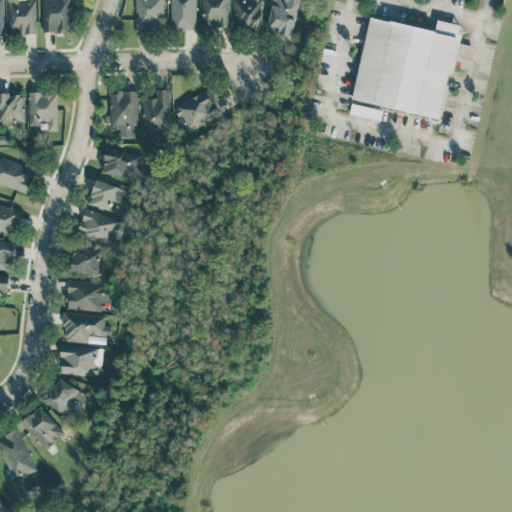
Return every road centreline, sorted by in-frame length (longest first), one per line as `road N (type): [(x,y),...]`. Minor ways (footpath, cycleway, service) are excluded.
road 1 (residential): [(110,0),(89,63),(85,119),(44,250),(24,375),(0,399)]
road 2 (residential): [(0,64),(217,58),(251,71)]
